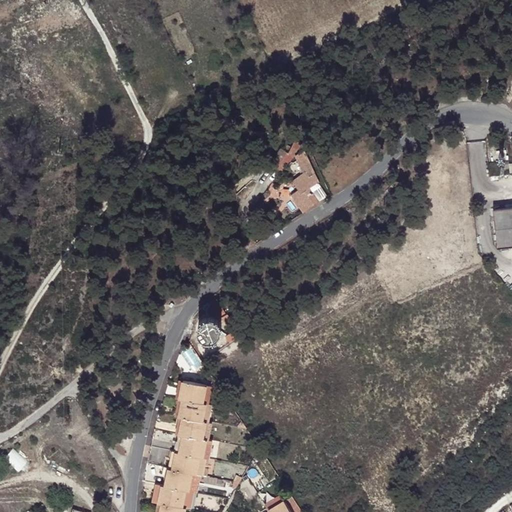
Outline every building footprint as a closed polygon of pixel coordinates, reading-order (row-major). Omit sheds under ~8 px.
[(298,139),(292,150),(284,146),(275,161),(288,168),(304,142),(298,139)] [(173,143),(162,147),(167,157),(178,153),(173,143)] [(303,194),(311,209),(329,198),(320,184),(320,182),(316,173),(308,178),(313,187),(303,194)] [(258,204),(250,212),(256,217),(263,208),(258,204)] [(511,206),(492,209),(497,246),(511,244),(511,206)] [(217,297),(212,301),(220,314),(225,311),(217,297)] [(228,313),(222,316),(228,325),(233,322),(228,313)] [(219,331),(220,327),(219,322),(217,320),(214,317),(209,316),(202,319),(200,323),(199,327),(199,331),(202,334),(205,337),(209,337),(214,337),(217,334),(219,331)] [(237,328),(226,335),(230,341),(241,335),(237,328)] [(181,398),(184,380),(179,379),(175,397),(181,398)] [(212,386),(184,380),(181,398),(183,399),(181,407),(179,406),(177,415),(179,416),(183,417),(180,434),(184,435),(181,452),(177,451),(175,461),(171,461),(170,469),(167,468),(165,476),(168,477),(167,486),(162,485),(159,502),(162,503),(160,511),(184,511),(185,508),(190,508),(194,491),(189,490),(192,473),(201,475),(202,475),(204,467),(206,457),(203,456),(206,439),(202,438),(205,421),(202,420),(206,403),(209,403),(212,386)] [(183,399),(181,398),(175,397),(174,406),(179,406),(181,407),(183,399)] [(212,404),(209,403),(206,403),(202,420),(205,421),(209,421),(212,404)] [(212,422),(209,421),(205,421),(202,438),(206,439),(209,439),(212,422)] [(180,434),(179,434),(176,451),(177,451),(181,452),(184,435),(180,434)] [(213,440),(209,439),(206,439),(203,456),(206,457),(209,458),(213,440)] [(7,460),(23,469),(30,459),(13,449),(7,460)] [(198,492),(201,475),(192,473),(189,490),(194,491),(198,492)] [(159,502),(162,485),(155,484),(152,501),(159,502)] [(269,510),(284,501),(281,495),(265,504),(269,510)] [(302,511),(291,496),(284,501),(291,511),(302,511)] [(291,511),(284,501),(269,510),(270,511),(291,511)] [(160,511),(162,503),(159,502),(157,511),(155,511),(154,511),(160,511)]
